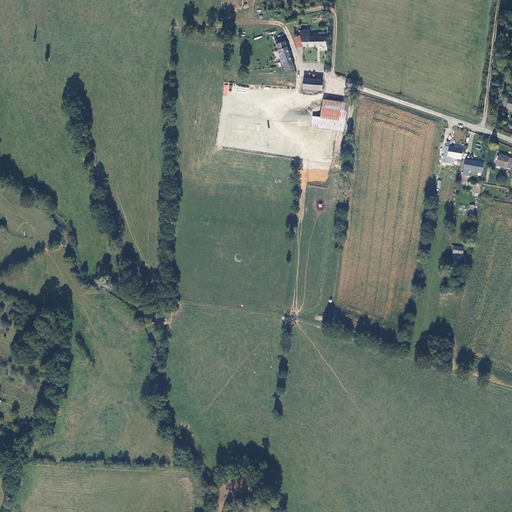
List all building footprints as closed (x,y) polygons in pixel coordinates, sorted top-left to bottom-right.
[(309,37),(308,31),(300,31),(300,34),(302,44),(302,46),(326,46),(326,33),(320,33),(320,37),(309,37)] [(284,63),(292,60),(284,37),(275,40),(282,63),(284,63)] [(287,70),(294,68),(292,60),(284,63),(287,70)] [(314,93),(314,90),(321,90),(322,80),(304,79),(303,89),(303,92),(314,93)] [(511,109),(511,96),(510,96),(509,100),(506,99),(503,107),(511,109)] [(313,116),(311,124),(342,130),(347,105),(323,101),(320,117),(313,116)] [(461,159),(463,149),(445,146),(442,163),(451,164),(452,158),(461,159)] [(510,169),(511,162),(511,158),(499,155),(497,165),(510,169)] [(480,173),(482,163),(465,160),(462,175),(468,176),(469,171),(480,173)] [(469,204),(467,214),(475,216),(477,206),(469,204)] [(463,255),(464,248),(454,246),(452,254),(463,255)]
